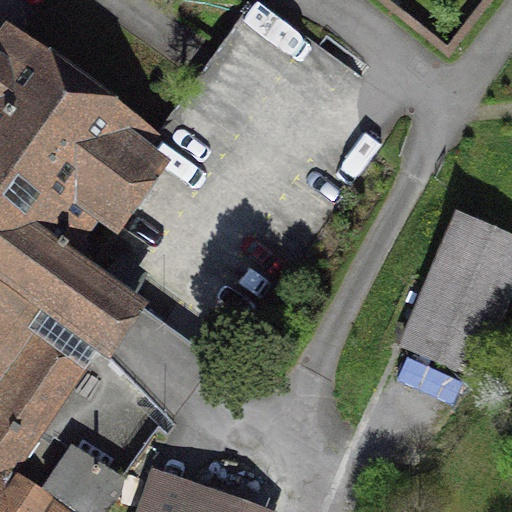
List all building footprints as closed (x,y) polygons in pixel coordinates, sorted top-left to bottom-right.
[(376,100),(254,11),(209,74),(162,138),(173,146),(79,272),(107,290),(141,313),(219,370),(375,155),(402,118),(376,100)] [(6,54),(0,62),(0,215),(57,256),(79,272),(173,146),(6,54)] [(0,415),(43,353),(64,322),(112,356),(130,326),(141,313),(107,290),(79,272),(57,256),(0,215),(0,415)] [(511,241),(459,219),(404,347),(474,377),(511,289),(511,241)] [(79,379),(43,353),(0,415),(0,511),(108,511),(128,482),(47,426),(79,379)] [(251,511),(156,478),(143,511),(251,511)]
